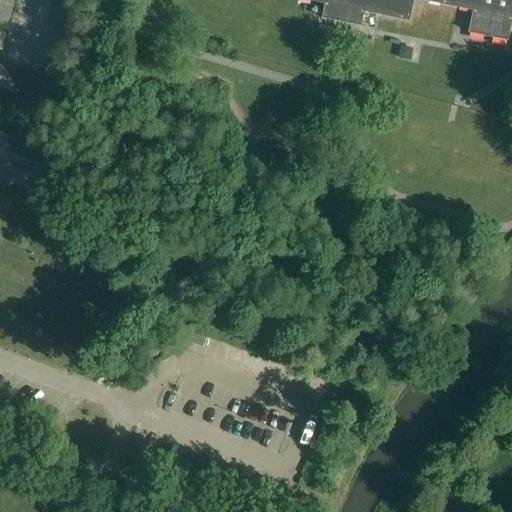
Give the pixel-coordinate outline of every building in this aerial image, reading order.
[(0,0),(0,50),(2,51),(15,0),(0,0)] [(511,0),(304,0),(326,4),(323,19),(362,27),(365,12),(410,22),(414,0),(420,0),(474,11),(470,33),(509,41),(511,25),(511,0)] [(0,99),(41,109),(47,84),(0,71),(0,99)] [(10,132),(1,159),(55,179),(65,153),(10,132)] [(203,349),(207,341),(191,335),(188,343),(203,349)]
